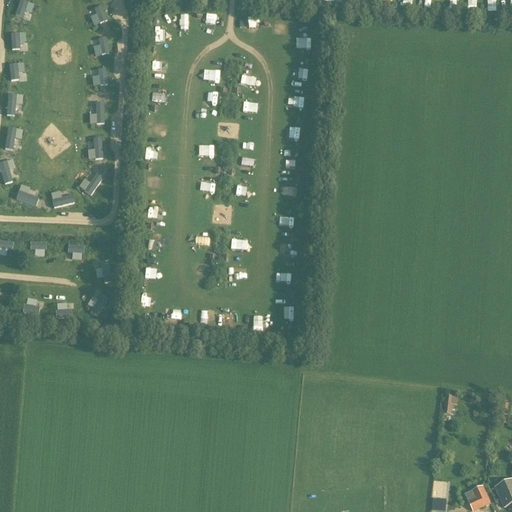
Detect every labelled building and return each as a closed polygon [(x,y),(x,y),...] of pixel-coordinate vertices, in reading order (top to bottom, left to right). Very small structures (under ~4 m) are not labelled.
[(449,9),(458,10),(459,2),(450,1),(449,9)] [(242,75),(241,82),(252,83),(253,75),(242,75)] [(8,95),(8,116),(15,116),(15,115),(22,115),(22,96),(8,95)] [(244,110),(255,110),(256,101),(245,101),(244,110)] [(90,125),(105,125),(104,103),(96,104),(97,116),(90,116),(90,125)] [(20,151),(22,131),(8,129),(6,149),(20,151)] [(94,139),(95,151),(88,151),(89,160),(103,160),(102,138),(94,139)] [(252,169),(254,159),(242,156),(240,166),(252,169)] [(13,184),(10,171),(16,170),(14,161),(0,164),(5,185),(13,184)] [(90,183),(94,176),(90,173),(86,180),(90,183)] [(97,174),(90,184),(85,180),(79,188),(91,196),(104,179),(97,174)] [(284,183),(283,192),(295,193),(296,183),(284,183)] [(17,200),(37,207),(40,199),(36,198),(38,192),(22,186),(17,200)] [(51,194),(54,208),(75,204),(74,196),(70,197),(69,191),(51,194)] [(150,239),(150,248),(158,248),(158,239),(150,239)] [(0,256),(7,257),(8,251),(13,252),(14,243),(0,241),(0,256)] [(230,252),(241,255),(243,245),(232,242),(230,252)] [(30,258),(46,258),(46,243),(30,243),(30,258)] [(69,246),(68,253),(73,254),(73,261),(83,261),(84,246),(69,246)] [(104,283),(111,283),(110,262),(102,262),(102,270),(96,270),(97,279),(104,279),(104,283)] [(92,298),(89,306),(93,308),(91,315),(101,318),(107,298),(100,296),(99,300),(92,298)] [(36,307),(37,301),(27,299),(24,314),(39,317),(40,308),(36,307)] [(73,318),(72,311),(67,311),(67,304),(57,305),(57,319),(73,318)] [(458,416),(459,407),(460,398),(446,396),(444,420),(451,421),(452,415),(458,416)] [(511,480),(494,489),(504,510),(511,505),(511,480)] [(482,497),(475,500),(475,499),(468,502),(472,511),(476,511),(491,506),(483,488),(479,490),(482,497)]
